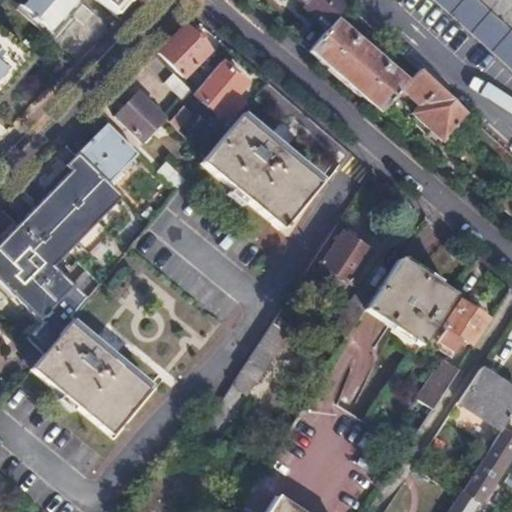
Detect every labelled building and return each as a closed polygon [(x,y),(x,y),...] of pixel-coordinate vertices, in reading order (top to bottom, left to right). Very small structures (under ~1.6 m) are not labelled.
[(21,0),(18,4),(50,32),(78,0),(21,0)] [(126,0),(96,0),(114,15),(126,0)] [(340,0),(297,0),(301,3),(299,6),(314,19),(317,16),(327,26),(332,20),(344,4),(340,0)] [(434,0),(511,69),(511,33),(475,0),(434,0)] [(327,26),(308,50),(378,111),(399,89),(404,83),(359,44),(332,20),(327,26)] [(181,26),(155,54),(179,78),(205,50),(198,43),(191,37),(181,26)] [(191,37),(198,43),(201,39),(195,33),(191,37)] [(0,34),(0,85),(25,56),(0,34)] [(25,56),(0,85),(0,141),(57,82),(25,56)] [(191,90),(189,93),(214,115),(219,109),(228,115),(240,102),(232,95),(237,89),(243,82),(218,60),(191,90)] [(404,83),(399,89),(417,105),(410,113),(440,140),(451,128),(465,111),(417,68),(404,83)] [(232,95),(240,102),(245,96),(237,89),(232,95)] [(135,94),(112,116),(138,141),(159,119),(135,94)] [(179,105),(166,120),(174,128),(186,112),(179,105)] [(202,156),(197,163),(278,228),(314,183),(234,118),(202,156)] [(103,127),(75,155),(104,183),(132,154),(103,127)] [(0,284),(39,323),(24,338),(40,353),(64,324),(85,299),(50,266),(118,196),(104,183),(75,155),(41,189),(45,194),(0,241),(0,284)] [(176,174),(167,184),(174,191),(182,180),(176,174)] [(511,189),(498,206),(510,217),(511,215),(511,189)] [(340,233),(320,264),(346,282),(367,251),(340,233)] [(370,297),(362,309),(385,323),(400,300),(395,296),(412,270),(396,259),(370,297)] [(400,300),(385,323),(419,345),(452,295),(412,270),(395,296),(400,300)] [(239,372),(195,437),(204,443),(240,390),(244,393),(290,325),(285,321),(310,281),(303,275),(267,330),(239,372)] [(331,327),(344,336),(362,309),(370,297),(357,288),(331,327)] [(446,329),(437,341),(438,343),(452,352),(462,338),(468,342),(484,318),(459,301),(442,325),(446,329)] [(40,353),(27,368),(107,434),(144,389),(64,324),(40,353)] [(399,423),(415,435),(458,370),(442,360),(399,423)] [(498,430),(511,408),(511,391),(478,369),(457,402),(498,430)] [(264,511),(364,511),(405,451),(334,404),(275,496),(264,511)] [(466,511),(475,499),(479,500),(511,448),(511,438),(500,431),(448,511),(466,511)]
